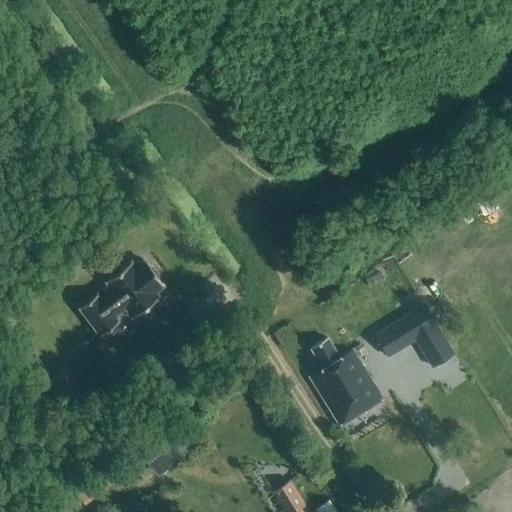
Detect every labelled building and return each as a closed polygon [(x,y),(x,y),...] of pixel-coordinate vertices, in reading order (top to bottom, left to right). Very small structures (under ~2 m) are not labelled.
[(112,290),(101,300),(96,294),(79,307),(100,335),(117,322),(113,316),(125,306),(132,316),(139,311),(140,312),(151,304),(150,302),(157,297),(154,292),(161,285),(156,278),(157,277),(149,266),(148,267),(142,260),(134,266),(130,261),(123,267),(122,265),(111,274),(112,275),(105,281),(112,290)] [(387,355),(414,338),(431,365),(453,352),(423,303),(401,316),(374,333),(387,355)] [(320,369),(310,375),(339,423),(381,397),(370,379),(366,382),(361,374),(365,371),(352,350),(341,356),(328,336),(312,346),(315,352),(311,354),(320,369)] [(171,414),(149,435),(161,449),(173,462),(196,441),(171,414)] [(149,435),(134,449),(147,462),(161,449),(149,435)] [(316,511),(314,509),(310,511),(290,479),(271,491),(284,511),(316,511)]
